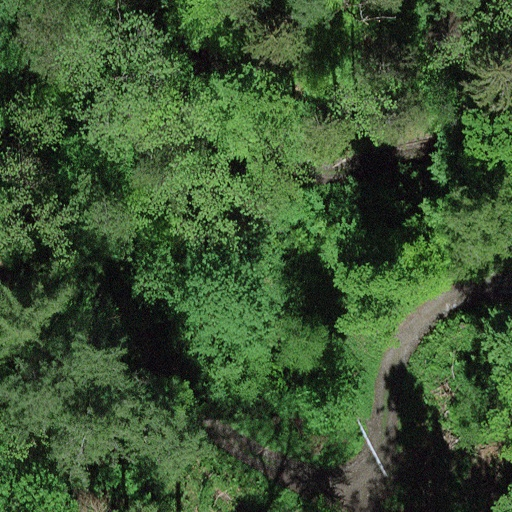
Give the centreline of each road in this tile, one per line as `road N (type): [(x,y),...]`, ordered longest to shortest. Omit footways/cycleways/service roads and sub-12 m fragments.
road 1 (track): [(511,281),(488,286),(461,332),(416,447),(373,465),(261,421),(49,263),(0,205)]
road 2 (track): [(511,152),(372,174),(306,162),(248,104),(217,0)]
